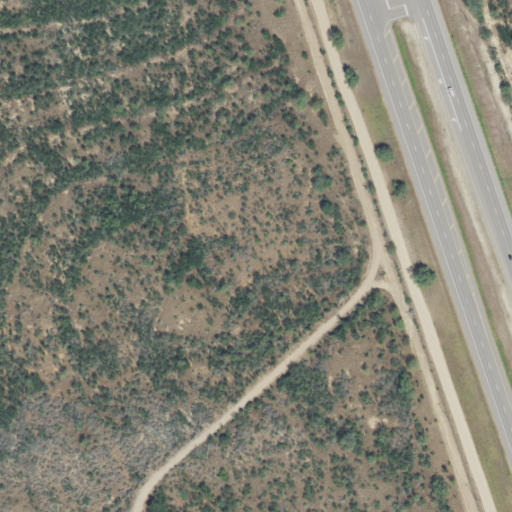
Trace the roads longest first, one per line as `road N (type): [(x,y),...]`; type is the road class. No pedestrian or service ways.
road 1 (trunk): [(351,0),(511,475)]
road 2 (trunk): [(511,249),(428,0)]
